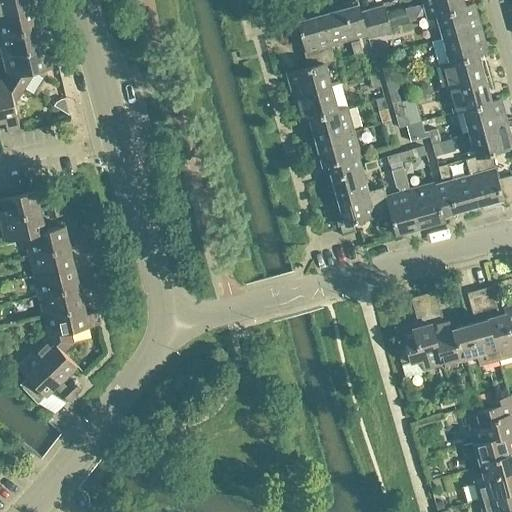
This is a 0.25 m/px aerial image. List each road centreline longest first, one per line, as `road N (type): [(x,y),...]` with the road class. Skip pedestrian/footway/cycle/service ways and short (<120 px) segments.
road 1 (residential): [(175,326),(511,234)]
road 2 (residential): [(175,326),(131,197),(89,30)]
road 3 (residential): [(23,511),(175,326)]
